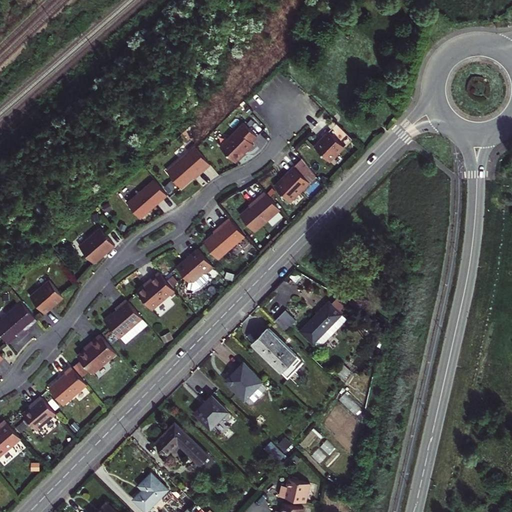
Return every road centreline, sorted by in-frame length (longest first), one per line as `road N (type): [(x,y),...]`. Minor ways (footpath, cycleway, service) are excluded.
road 1 (tertiary): [(30,511),(387,149)]
road 2 (residential): [(0,390),(109,268),(269,153),(285,127),(287,99)]
road 3 (tertiary): [(476,195),(466,283),(414,511)]
